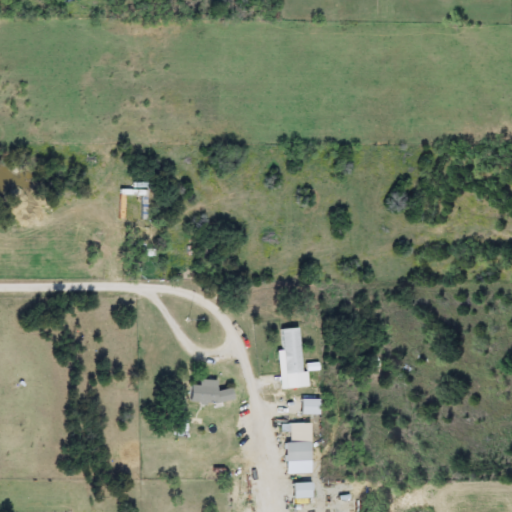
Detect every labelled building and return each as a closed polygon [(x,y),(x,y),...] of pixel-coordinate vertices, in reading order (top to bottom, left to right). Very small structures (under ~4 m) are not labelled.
[(279,388),(277,351),(281,351),(280,329),(300,328),(303,387),(279,388)] [(189,385),(199,385),(199,380),(216,380),(216,389),(232,389),(232,402),(190,403),(189,385)] [(318,415),(300,415),(300,399),(318,399),(318,415)] [(310,461),(285,461),(285,432),(280,432),(280,424),(310,423),(310,461)] [(292,482),(311,482),(311,499),(292,499),(292,482)]
